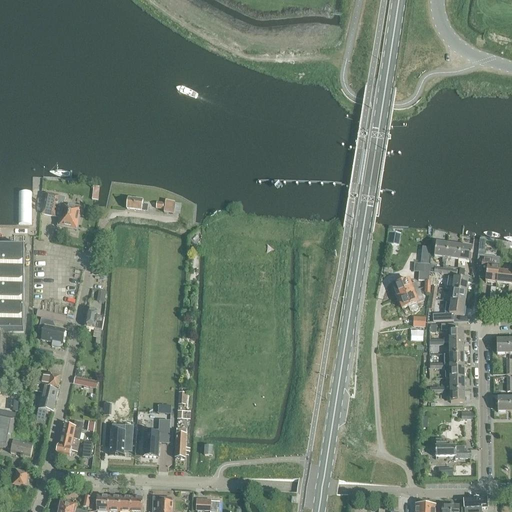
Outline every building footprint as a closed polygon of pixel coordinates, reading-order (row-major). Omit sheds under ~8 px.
[(42,215),(60,219),(59,226),(77,230),(77,227),(78,227),(80,218),(79,218),(81,209),(64,206),(65,199),(46,194),(42,215)] [(127,210),(146,212),(147,207),(142,206),(143,201),(128,199),(127,210)] [(164,213),(173,214),(175,202),(166,201),(164,213)] [(390,233),(388,245),(399,247),(401,235),(391,233),(390,233)] [(447,259),(448,245),(436,244),(434,257),(442,259),(441,263),(443,263),(443,267),(445,267),(446,259),(447,259)] [(461,247),(448,245),(447,259),(459,261),(461,247)] [(473,249),(461,247),(459,261),(471,262),(473,249)] [(24,333),(25,248),(0,248),(0,366),(1,366),(2,333),(24,333)] [(498,267),(498,260),(478,258),(477,266),(480,281),(481,281),(480,278),(486,279),(486,283),(497,284),(499,272),(499,267),(498,267)] [(429,273),(432,273),(432,266),(424,265),(424,273),(418,273),(418,282),(425,282),(429,282),(429,273)] [(432,273),(434,273),(443,275),(444,275),(445,270),(435,268),(435,266),(432,266),(432,273)] [(511,273),(499,272),(497,284),(509,285),(508,291),(511,291),(511,273)] [(432,287),(432,288),(437,288),(438,278),(442,279),(443,275),(434,273),(434,277),(432,277),(432,287)] [(454,278),(453,291),(467,292),(468,280),(454,278)] [(393,287),(398,298),(417,291),(414,285),(411,286),(409,281),(393,287)] [(417,291),(398,298),(402,309),(409,307),(410,311),(412,312),(417,310),(418,308),(416,304),(424,301),(420,290),(417,291)] [(105,298),(106,293),(98,291),(96,299),(96,301),(103,303),(104,303),(105,298)] [(453,291),(451,303),(465,304),(467,292),(453,291)] [(465,304),(451,303),(447,302),(445,315),(433,316),(433,323),(453,322),(454,315),(464,317),(465,308),(464,308),(465,304)] [(38,311),(36,317),(65,324),(67,317),(38,311)] [(85,327),(102,331),(104,319),(97,317),(98,313),(88,311),(85,327)] [(414,318),(413,327),(425,328),(425,319),(414,318)] [(62,346),(66,331),(52,328),(53,322),(41,319),(39,331),(44,332),(42,341),(53,344),(52,347),(60,349),(61,345),(62,346)] [(449,331),(450,343),(464,343),(463,331),(457,331),(457,325),(441,325),(442,331),(449,331)] [(497,355),(509,355),(509,341),(497,341),(497,355)] [(450,343),(449,355),(464,355),(464,343),(450,343)] [(37,350),(36,356),(52,359),(53,353),(37,350)] [(445,364),(445,367),(464,367),(464,355),(449,355),(445,355),(445,364)] [(445,379),(450,379),(464,379),(464,367),(445,367),(445,370),(445,379)] [(127,392),(129,373),(123,373),(121,391),(127,392)] [(36,392),(42,394),(39,410),(38,415),(46,416),(47,411),(53,413),(56,402),(58,392),(61,379),(42,375),(39,387),(37,387),(36,392)] [(75,379),(74,385),(97,390),(98,383),(75,379)] [(450,379),(451,392),(465,391),(464,379),(450,379)] [(465,391),(451,392),(451,404),(465,403),(465,391)] [(185,405),(186,393),(184,393),(178,392),(178,405),(180,405),(185,405)] [(510,413),(510,399),(498,399),(498,413),(510,413)] [(0,448),(12,451),(11,455),(21,457),(21,458),(23,459),(23,457),(31,459),(33,447),(19,444),(19,441),(11,439),(15,419),(0,416),(0,448)] [(170,422),(159,421),(159,431),(148,431),(148,434),(144,433),(143,457),(158,458),(159,444),(169,445),(170,422)] [(63,425),(61,437),(80,441),(83,425),(77,424),(76,428),(63,425)] [(111,431),(109,456),(124,457),(124,450),(131,451),(130,454),(132,454),(133,427),(125,426),(125,432),(111,431)] [(175,459),(185,460),(187,431),(177,430),(175,459)] [(80,441),(61,437),(57,455),(70,458),(71,452),(77,453),(80,441)] [(436,441),(436,448),(436,458),(455,458),(455,460),(471,460),(471,453),(463,453),(463,448),(446,448),(446,440),(436,441)] [(82,459),(90,460),(92,445),(84,444),(82,459)] [(205,447),(205,456),(212,457),(213,448),(205,447)] [(14,485),(24,487),(27,474),(17,472),(14,485)] [(108,511),(109,498),(97,497),(96,511),(108,511)] [(119,511),(120,498),(109,498),(108,511),(119,511)] [(130,511),(131,498),(120,498),(119,511),(130,511)] [(130,511),(142,511),(143,499),(131,498),(130,511)] [(152,511),(172,511),(173,503),(171,503),(171,499),(153,498),(152,511)] [(464,500),(464,511),(481,511),(481,508),(488,508),(487,498),(464,500)] [(220,511),(221,501),(212,501),(212,511),(220,511)] [(60,509),(59,511),(81,511),(76,511),(77,505),(61,502),(61,503),(59,504),(59,507),(60,509)] [(197,511),(210,511),(211,502),(197,502),(197,511)]
